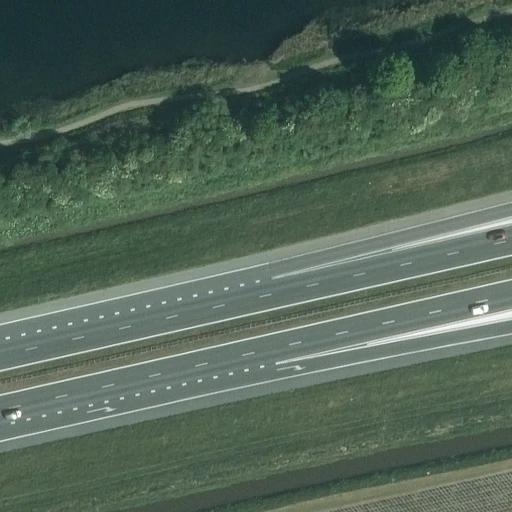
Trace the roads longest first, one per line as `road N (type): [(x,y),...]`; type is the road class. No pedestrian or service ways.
road 1 (motorway): [(277,291),(0,354)]
road 2 (motorway): [(0,410),(267,349)]
road 3 (motorway): [(267,349),(511,294)]
road 4 (motorway): [(511,211),(375,243),(277,291)]
road 5 (motorway): [(267,349),(511,323)]
road 6 (motorway): [(511,238),(277,291)]
